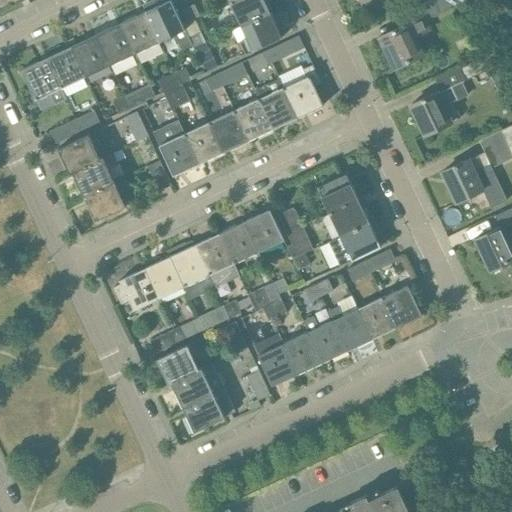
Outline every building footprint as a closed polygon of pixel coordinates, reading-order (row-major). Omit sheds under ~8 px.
[(0,0),(0,9),(19,0),(0,0)] [(151,0),(142,4),(146,11),(160,41),(175,34),(182,49),(192,45),(188,37),(189,37),(171,0),(161,0),(160,0),(151,0)] [(235,0),(231,2),(242,26),(271,13),(265,0),(235,0)] [(398,28),(380,36),(394,67),(412,59),(423,54),(415,36),(429,30),(424,19),(440,13),(433,0),(430,0),(418,6),(403,13),(408,23),(398,28)] [(433,0),(440,13),(460,3),(467,0),(433,0)] [(200,15),(194,3),(182,9),(188,21),(200,15)] [(121,23),(135,52),(160,41),(146,11),(121,23)] [(242,26),(232,31),(237,42),(240,41),(246,53),(253,50),(282,36),(271,13),(242,26)] [(110,64),(135,52),(121,23),(96,34),(110,64)] [(188,37),(192,45),(194,49),(207,43),(201,31),(189,37),(188,37)] [(85,76),(110,64),(96,34),(71,46),(85,76)] [(272,62),(272,63),(297,51),(292,39),(260,54),(265,65),(272,62)] [(207,43),(194,49),(205,73),(218,67),(207,43)] [(71,46),(46,58),(60,88),(85,76),(71,46)] [(265,65),(260,54),(249,59),(255,71),(272,63),(272,62),(265,65)] [(493,54),(460,69),(465,80),(499,65),(493,54)] [(66,99),(60,88),(46,58),(21,70),(21,71),(22,71),(35,99),(50,93),(55,104),(66,99)] [(307,76),(284,87),(298,117),(324,104),(323,103),(323,104),(314,86),(321,82),(313,64),(304,68),(307,76)] [(167,76),(174,92),(184,88),(182,83),(191,79),(186,68),(177,72),(167,76)] [(229,69),(217,74),(223,86),(235,80),(229,69)] [(223,86),(217,74),(205,80),(211,92),(223,86)] [(166,96),(174,92),(167,76),(159,81),(166,96)] [(273,128),(298,117),(284,87),(280,78),(255,90),(259,98),(273,128)] [(505,78),(495,83),(501,95),(511,91),(507,83),(505,78)] [(430,95),(411,104),(416,113),(426,134),(444,126),(451,123),(461,118),(453,102),(469,95),(463,81),(437,93),(437,92),(430,95)] [(150,84),(125,96),(131,109),(155,97),(151,87),(150,84)] [(184,88),(174,92),(181,106),(190,101),(184,88)] [(181,106),(174,92),(166,96),(172,109),(181,106)] [(131,109),(125,96),(114,102),(120,114),(131,109)] [(259,98),(234,110),(248,140),(273,128),(259,98)] [(210,122),(224,151),(248,140),(234,110),(210,122)] [(83,117),(88,128),(101,122),(95,111),(83,117)] [(142,121),(137,111),(125,117),(131,131),(131,130),(131,129),(143,123),(142,121)] [(88,128),(83,117),(51,131),(56,143),(88,128)] [(199,163),(185,133),(178,119),(153,131),(174,175),(199,163)] [(185,133),(199,163),(224,151),(210,122),(185,133)] [(143,123),(131,129),(131,130),(137,142),(149,136),(143,123)] [(511,124),(501,130),(511,153),(511,124)] [(70,173),(113,152),(100,158),(89,133),(58,148),(70,173)] [(490,165),(484,151),(443,171),(457,201),(482,189),(474,172),(490,165)] [(113,152),(70,173),(73,172),(84,195),(114,181),(108,168),(118,163),(113,152)] [(163,166),(160,160),(148,165),(160,190),(172,185),(163,166)] [(318,187),(330,212),(359,198),(347,173),(318,187)] [(114,181),(84,195),(96,220),(126,206),(114,181)] [(341,236),(370,222),(359,198),(330,212),(341,236)] [(286,232),(300,226),(297,220),(302,218),(295,203),(276,212),(286,232)] [(493,229),(475,237),(491,272),(511,261),(511,242),(511,240),(508,234),(511,232),(511,207),(494,216),(499,226),(493,229)] [(270,209),(244,221),(258,251),(284,239),(270,209)] [(234,262),(258,251),(244,221),(220,233),(234,262)] [(381,246),(370,222),(341,236),(329,241),(340,265),(381,246)] [(300,226),(286,232),(291,243),(290,244),(290,245),(287,246),(293,258),(305,252),(299,241),(306,237),(300,226)] [(220,233),(195,244),(209,274),(215,287),(240,275),(234,262),(220,233)] [(195,244),(170,256),(184,286),(191,299),(215,287),(209,274),(195,244)] [(359,263),(364,275),(396,260),(390,248),(359,263)] [(310,264),(305,252),(293,258),(298,270),(310,264)] [(170,256),(145,267),(159,297),(184,286),(170,256)] [(364,275),(359,263),(347,269),(352,281),(364,275)] [(159,297),(145,267),(120,280),(120,281),(121,280),(122,283),(114,287),(121,303),(130,299),(134,309),(159,297)] [(264,286),(271,301),(280,297),(279,294),(289,289),(284,277),(264,286)] [(317,285),(322,297),(333,292),(328,280),(317,285)] [(322,297),(317,285),(304,291),(310,303),(322,297)] [(408,285),(382,297),(396,326),(423,314),(422,313),(421,313),(408,285)] [(255,308),(271,301),(264,286),(248,294),(255,308)] [(280,297),(271,301),(278,316),(287,312),(280,297)] [(371,338),(396,326),(382,297),(358,308),(371,338)] [(235,300),(223,306),(229,318),(241,312),(235,300)] [(278,316),(271,301),(255,308),(254,309),(255,311),(263,308),(269,320),(278,316)] [(229,318),(223,306),(212,311),(218,323),(229,318)] [(339,306),(329,311),(333,320),(346,350),(371,338),(358,308),(343,315),(339,306)] [(207,313),(199,317),(205,329),(215,324),(210,315),(207,313)] [(308,331),(322,361),(346,350),(333,320),(319,326),(313,315),(303,320),(308,331)] [(199,317),(181,325),(187,337),(205,329),(199,317)] [(224,327),(230,339),(242,333),(236,321),(224,327)] [(187,337),(181,325),(149,340),(155,352),(187,337)] [(284,343),(297,373),(322,361),(308,331),(284,343)] [(247,345),(242,333),(230,339),(236,351),(247,345)] [(297,373),(284,343),(258,355),(272,385),(297,373)] [(157,358),(170,382),(199,368),(188,344),(157,358)] [(199,368),(170,382),(182,407),(224,387),(218,373),(217,374),(212,362),(199,368)] [(270,394),(259,369),(247,375),(258,400),(270,394)] [(235,412),(224,387),(182,407),(194,431),(225,416),(235,412)] [(353,506),(340,511),(410,511),(398,485),(369,498),(367,494),(351,501),(353,506)]
